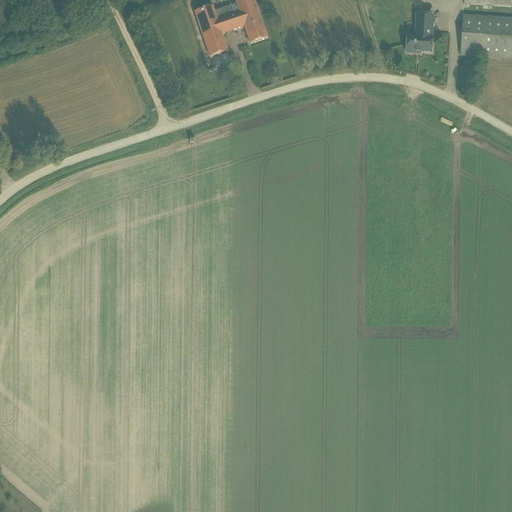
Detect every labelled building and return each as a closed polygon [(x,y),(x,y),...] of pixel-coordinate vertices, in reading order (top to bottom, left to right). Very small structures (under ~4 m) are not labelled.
[(244,27),(251,45),(268,39),(254,0),(234,0),(239,12),(217,19),(222,34),(244,27)] [(195,14),(208,49),(211,58),(228,52),(222,34),(217,19),(213,7),(195,14)] [(381,10),(372,13),(380,43),(398,38),(395,29),(387,31),(381,10)] [(417,15),(416,37),(408,36),(406,54),(416,54),(416,53),(432,54),(433,40),(432,40),(433,17),(417,15)] [(511,58),(511,17),(464,16),(463,48),(470,48),(470,57),(511,58)] [(406,206),(407,204),(411,195),(415,197),(413,201),(423,206),(425,201),(435,205),(436,204),(443,207),(447,198),(440,195),(442,191),(411,177),(404,192),(405,192),(401,200),(384,189),(377,200),(395,212),(400,204),(406,206)]
